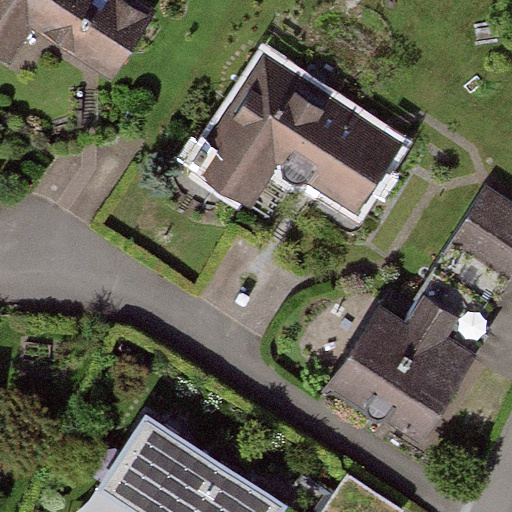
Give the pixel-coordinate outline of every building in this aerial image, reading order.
[(150,0),(0,0),(0,40),(18,53),(36,25),(113,74),(158,5),(150,0)] [(403,136),(271,53),(195,173),(252,208),(282,160),(357,207),(403,136)] [(511,195),(486,181),(451,242),(511,276),(511,195)] [(376,310),(334,380),(431,439),(474,368),(376,310)] [(280,511),(290,495),(144,408),(98,485),(143,511),(280,511)] [(330,511),(403,511),(412,497),(357,466),(330,511)]
